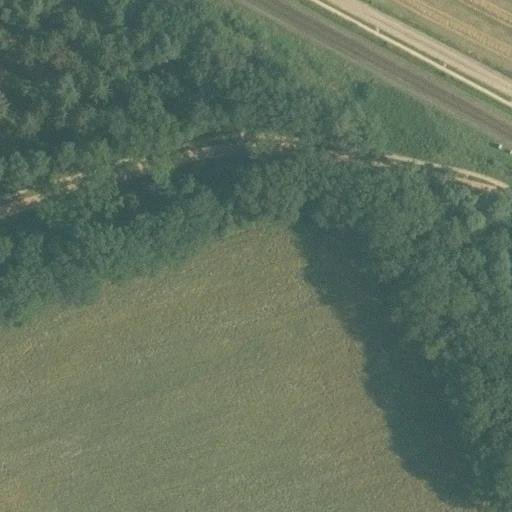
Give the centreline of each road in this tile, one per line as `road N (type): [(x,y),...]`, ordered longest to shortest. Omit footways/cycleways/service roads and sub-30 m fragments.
road 1 (track): [(511,197),(299,148),(245,149),(157,163),(0,211)]
road 2 (track): [(341,0),(511,88)]
